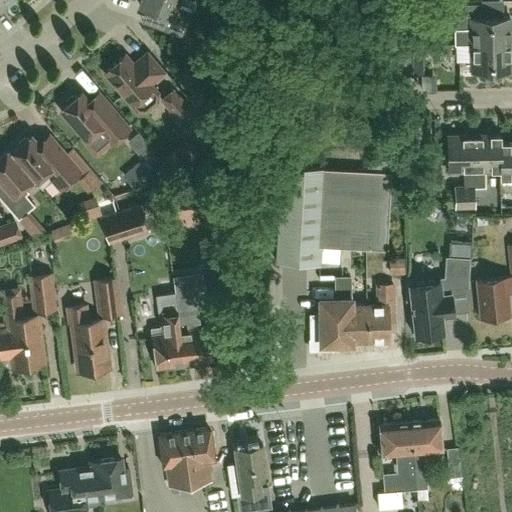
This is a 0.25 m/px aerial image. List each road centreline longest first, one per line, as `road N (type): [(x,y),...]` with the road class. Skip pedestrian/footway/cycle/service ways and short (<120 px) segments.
road 1 (residential): [(242,397),(260,0)]
road 2 (secondary): [(242,397),(511,368)]
road 3 (secondary): [(0,426),(242,397)]
